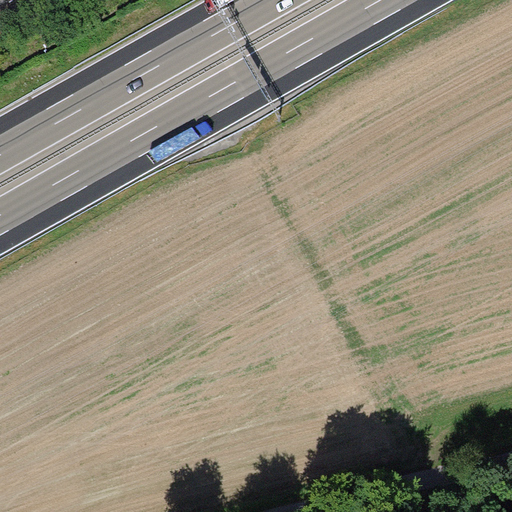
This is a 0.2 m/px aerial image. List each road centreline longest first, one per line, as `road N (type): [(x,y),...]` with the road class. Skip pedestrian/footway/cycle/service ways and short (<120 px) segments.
road 1 (motorway): [(0,225),(397,0)]
road 2 (motorway): [(257,0),(0,143)]
road 3 (unclassified): [(511,431),(260,511)]
